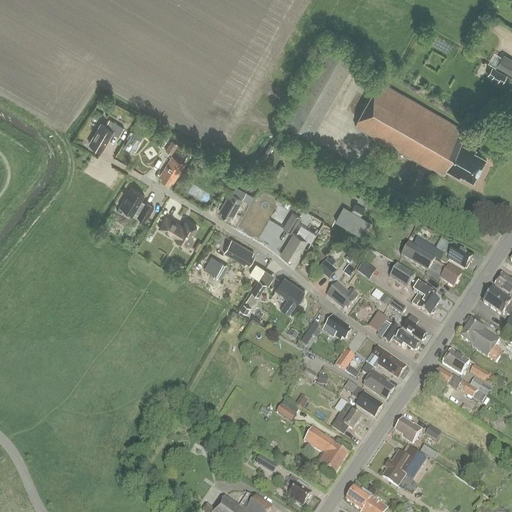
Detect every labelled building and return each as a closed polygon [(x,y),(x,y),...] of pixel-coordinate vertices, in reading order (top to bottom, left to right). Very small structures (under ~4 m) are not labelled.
[(312,136),(356,57),(329,42),(323,54),(304,88),(291,111),(286,118),(285,121),(312,136)] [(511,76),(511,62),(503,56),(496,67),(511,76)] [(501,83),(506,76),(492,68),(488,75),(501,83)] [(459,129),(400,94),(378,82),(354,125),(430,169),(432,166),(444,173),(446,169),(460,176),(461,174),(474,181),(487,158),(474,151),(476,149),(462,141),(465,136),(457,132),(459,129)] [(101,124),(90,144),(103,152),(113,134),(119,138),(124,129),(110,120),(106,127),(101,124)] [(132,133),(124,147),(133,153),(142,139),(132,133)] [(171,155),(177,144),(171,141),(164,151),(171,155)] [(173,184),(185,166),(171,157),(159,176),(162,178),(161,180),(169,185),(171,183),(173,184)] [(279,164),(272,176),(276,179),(284,167),(279,164)] [(229,169),(222,179),(234,186),(241,175),(229,169)] [(233,219),(244,201),(251,205),(255,198),(236,187),(231,195),(230,194),(219,213),(222,214),(221,216),(229,221),(230,218),(233,219)] [(144,196),(131,188),(120,207),(133,215),(134,213),(138,216),(137,217),(146,222),(154,209),(146,204),(145,204),(141,202),(144,196)] [(365,197),(362,204),(380,214),(384,208),(365,197)] [(343,207),(343,208),(335,222),(364,239),(372,225),(360,217),(365,209),(356,204),(351,212),(343,207)] [(293,213),(283,229),(291,233),(300,217),(293,213)] [(191,239),(197,229),(186,222),(183,227),(166,218),(160,229),(176,239),(175,240),(189,248),(193,241),(191,239)] [(296,234),(312,242),(316,233),(300,225),(296,234)] [(295,263),(307,243),(293,235),(281,255),(295,263)] [(418,239),(413,248),(423,254),(428,245),(418,239)] [(249,265),(254,257),(252,256),(253,254),(231,240),(223,253),(245,266),(247,264),(249,265)] [(202,244),(199,241),(194,250),(197,252),(202,244)] [(473,257),(451,245),(440,263),(446,267),(448,263),(465,272),(473,257)] [(408,247),(401,258),(427,274),(429,272),(441,280),(440,281),(452,288),(461,275),(449,267),(446,272),(434,264),(434,263),(408,247)] [(214,261),(207,272),(220,279),(227,268),(214,261)] [(329,281),(336,272),(325,262),(318,272),(329,281)] [(365,262),(357,273),(365,278),(372,268),(365,262)] [(347,266),(342,272),(348,277),(353,270),(347,266)] [(407,290),(415,278),(397,267),(390,279),(407,290)] [(511,280),(511,281),(502,275),(494,287),(509,297),(508,300),(492,289),(482,303),(502,316),(504,313),(507,315),(506,315),(510,318),(506,326),(511,330),(511,280)] [(288,300),(286,302),(281,309),(289,315),(304,293),(284,279),(275,291),(288,300)] [(259,281),(252,293),(259,297),(266,285),(259,281)] [(418,295),(412,305),(414,306),(430,316),(431,314),(433,314),(435,311),(434,309),(439,302),(434,298),(429,295),(431,291),(420,283),(418,287),(414,293),(418,295)] [(353,302),(357,298),(350,292),(348,295),(336,285),(327,296),(343,310),(345,308),(348,310),(354,303),(353,302)] [(384,296),(380,302),(386,306),(386,305),(390,300),(384,296)] [(393,301),(389,307),(402,317),(406,310),(393,301)] [(250,309),(243,305),(240,311),(246,315),(250,309)] [(379,334),(387,319),(376,313),(368,328),(379,334)] [(345,342),(351,333),(348,331),(350,329),(332,317),(323,332),(329,336),(330,334),(341,341),(342,340),(345,342)] [(424,342),(426,338),(425,336),(426,335),(415,327),(418,323),(410,318),(402,329),(421,342),(421,341),(424,342)] [(488,358),(498,342),(483,332),(484,330),(470,321),(460,338),(473,346),(472,348),(488,358)] [(313,337),(317,331),(320,327),(314,323),(306,334),(312,338),(313,337)] [(383,329),(378,336),(389,344),(394,338),(395,340),(394,342),(400,346),(402,348),(404,345),(414,352),(415,351),(417,352),(420,348),(418,346),(419,344),(401,332),(400,332),(392,326),(388,332),(383,329)] [(403,366),(400,364),(380,350),(378,348),(372,356),(381,362),(379,366),(395,377),(396,376),(399,376),(404,370),(402,367),(403,366)] [(345,352),(336,366),(344,371),(354,357),(345,352)] [(460,376),(468,363),(450,352),(442,364),(460,376)] [(368,377),(373,370),(367,365),(361,373),(368,377)] [(483,382),(487,376),(473,367),(469,373),(483,382)] [(439,371),(433,380),(445,388),(447,385),(453,389),(457,392),(457,390),(467,397),(467,398),(471,401),(472,400),(477,403),(478,402),(483,405),(486,407),(490,401),(487,399),(482,396),(462,383),(459,381),(453,377),(451,379),(439,371)] [(305,372),(302,377),(313,383),(316,378),(305,372)] [(386,402),(394,390),(386,384),(387,382),(373,373),(364,386),(386,402)] [(486,397),(490,391),(474,380),(470,387),(486,397)] [(353,393),(356,387),(348,383),(345,389),(353,393)] [(352,397),(359,402),(356,406),(374,419),(382,407),(359,391),(357,390),(352,397)] [(300,399),(296,405),(302,410),(306,404),(300,399)] [(464,405),(461,410),(469,415),(472,410),(464,405)] [(353,431),(361,419),(353,414),(354,412),(347,407),(337,421),(332,428),(344,435),(349,428),(353,431)] [(295,416),(281,408),(277,415),(291,424),(295,416)] [(394,431),(400,435),(403,437),(402,439),(412,446),(422,432),(413,426),(412,427),(402,420),(394,431)] [(431,427),(426,435),(436,442),(441,434),(431,427)] [(335,474),(348,455),(334,445),(335,444),(311,428),(303,441),(323,454),(317,463),(335,474)] [(438,456),(424,448),(420,454),(434,463),(438,456)] [(398,488),(400,485),(406,476),(412,481),(426,460),(410,450),(406,457),(400,452),(383,478),(398,488)] [(273,474),(277,467),(260,457),(255,464),(273,474)] [(302,469),(298,474),(305,478),(308,473),(302,469)] [(309,500),(312,496),(305,491),(307,488),(298,482),(298,483),(292,479),(286,486),(293,490),(288,497),(296,503),(297,501),(304,506),(308,499),(309,500)] [(386,511),(388,510),(371,499),(372,497),(362,490),(360,492),(355,488),(346,501),(361,511),(360,511),(386,511)] [(270,511),(271,510),(249,496),(240,509),(224,498),(216,511),(207,505),(202,511),(270,511)]
